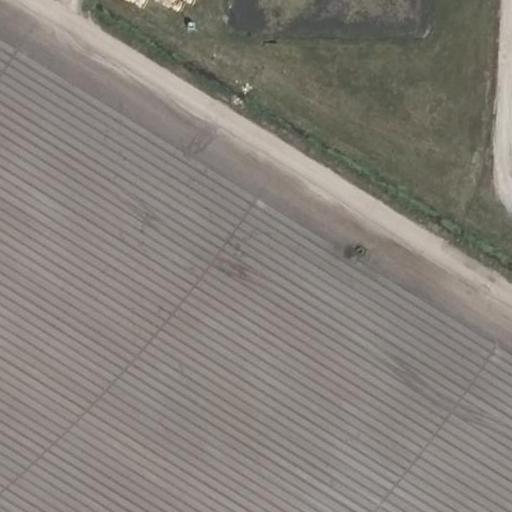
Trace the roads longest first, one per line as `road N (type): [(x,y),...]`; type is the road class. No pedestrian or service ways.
road 1 (track): [(511,292),(35,0)]
road 2 (track): [(509,0),(505,177),(511,186)]
